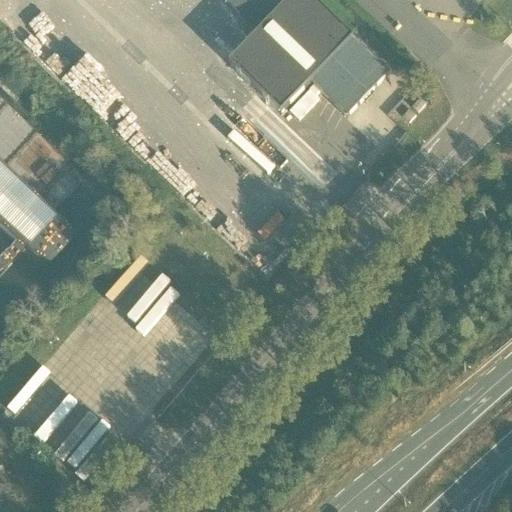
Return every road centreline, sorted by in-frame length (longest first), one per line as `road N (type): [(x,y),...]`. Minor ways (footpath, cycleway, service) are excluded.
road 1 (unclassified): [(137,511),(495,103)]
road 2 (primary): [(511,374),(360,511)]
